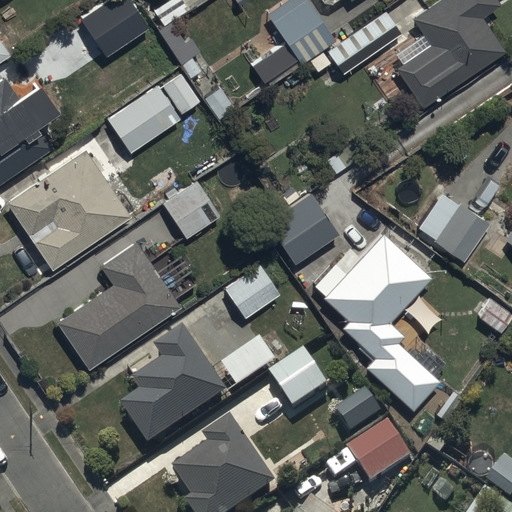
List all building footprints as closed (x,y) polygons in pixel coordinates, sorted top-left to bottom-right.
[(145,26),(127,0),(91,0),(70,14),(99,57),(145,26)] [(335,34),(310,0),(279,0),(266,10),(285,37),(250,62),(265,83),(335,34)] [(423,101),(504,46),(481,12),(498,0),(429,0),(411,13),(422,29),(395,47),(402,58),(397,62),(423,101)] [(343,70),(400,29),(384,6),(327,47),(343,70)] [(0,54),(9,49),(0,35),(0,54)] [(3,70),(0,72),(0,177),(52,141),(34,115),(56,100),(37,72),(15,88),(3,70)] [(106,115),(128,149),(182,114),(160,80),(106,115)] [(131,206),(85,142),(47,169),(45,165),(2,196),(51,264),(131,206)] [(200,176),(162,197),(183,235),(221,213),(200,176)] [(338,229),(309,186),(264,217),(293,260),(338,229)] [(458,201),(439,189),(416,224),(435,236),(434,238),(462,257),(468,247),(471,248),(490,218),(460,199),(458,201)] [(511,221),(504,234),(495,229),(484,245),(504,258),(511,246),(511,221)] [(428,271),(381,229),(323,293),(347,315),(341,323),(373,352),(365,360),(412,403),(437,375),(397,338),(404,330),(388,315),(428,271)] [(88,363),(177,302),(181,299),(136,233),(97,260),(111,281),(57,318),(88,363)] [(243,314),(279,290),(259,259),(223,284),(243,314)] [(229,391),(184,325),(154,346),(163,359),(132,381),(139,391),(121,404),(149,445),(229,391)] [(277,360),(261,336),(222,364),(238,387),(277,360)] [(329,385),(305,348),(269,371),(293,408),(329,385)] [(382,412),(367,389),(335,410),(351,433),(382,412)] [(233,511),(277,481),(230,417),(205,436),(208,442),(173,467),(193,495),(186,500),(194,511),(233,511)] [(413,457),(388,421),(348,448),(372,484),(413,457)] [(511,460),(504,455),(486,479),(511,497),(511,460)] [(511,511),(511,503),(485,486),(467,511),(511,511)]
